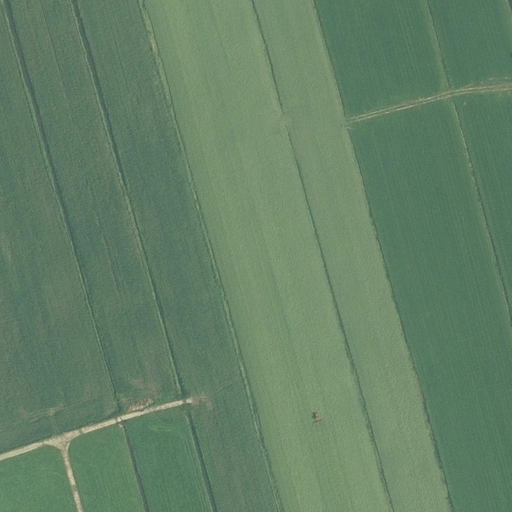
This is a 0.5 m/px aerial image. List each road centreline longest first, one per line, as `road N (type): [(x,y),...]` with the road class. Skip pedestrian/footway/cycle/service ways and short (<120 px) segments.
road 1 (track): [(272,123),(353,119),(511,86)]
road 2 (track): [(0,457),(191,399)]
